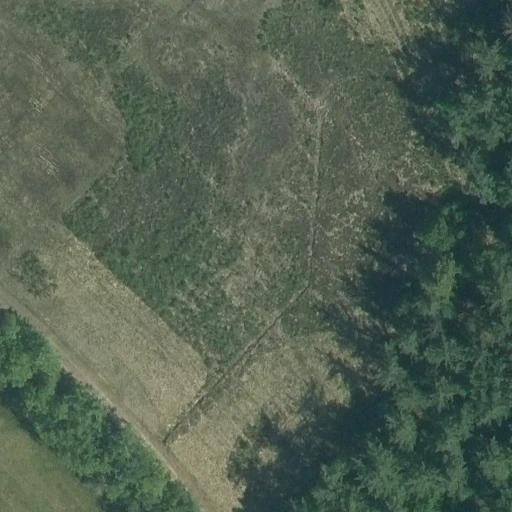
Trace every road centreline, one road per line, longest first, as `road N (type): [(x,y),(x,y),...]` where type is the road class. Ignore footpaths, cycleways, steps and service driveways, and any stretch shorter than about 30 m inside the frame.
road 1 (track): [(0,298),(216,511),(476,511),(511,495)]
road 2 (track): [(370,0),(446,165),(511,281)]
